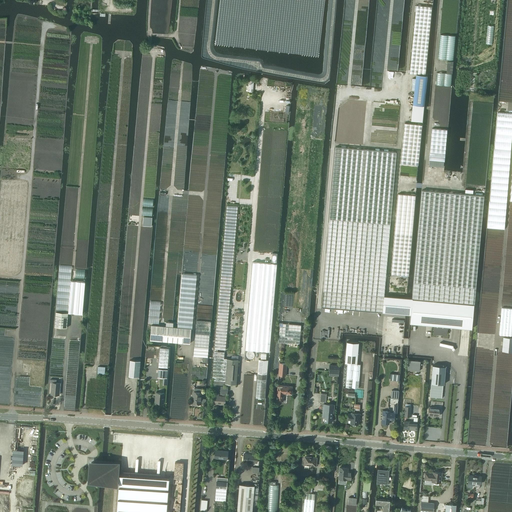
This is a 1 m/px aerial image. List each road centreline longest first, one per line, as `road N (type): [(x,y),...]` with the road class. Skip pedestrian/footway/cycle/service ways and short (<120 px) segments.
road 1 (tertiary): [(0,416),(511,456)]
road 2 (track): [(10,416),(39,31)]
road 3 (track): [(126,384),(152,77),(150,0)]
road 4 (track): [(463,188),(481,0)]
